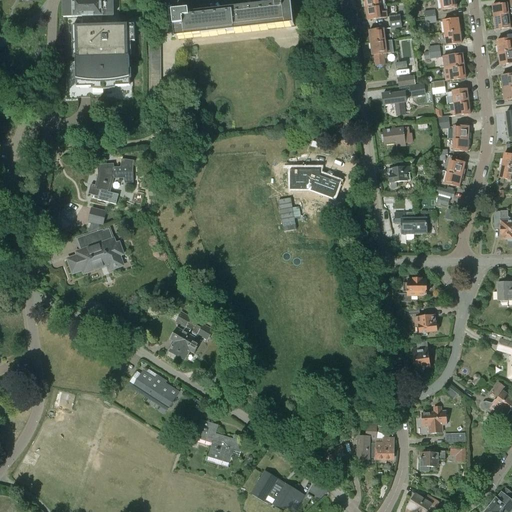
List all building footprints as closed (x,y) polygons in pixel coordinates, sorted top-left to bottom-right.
[(82,26),(72,27),(72,44),(78,44),(78,58),(76,58),(76,88),(84,88),(130,87),(129,57),(126,57),(126,42),(135,42),(134,25),(107,26),(107,28),(101,29),(101,17),(113,16),(112,0),(65,0),(63,0),(62,0),(63,18),(82,17),(82,26)] [(178,39),(287,27),(291,26),(291,27),(294,27),(291,4),(287,5),(282,5),(281,0),(275,0),(275,6),(190,15),(189,12),(188,12),(187,5),(189,5),(187,0),(168,0),(171,8),(172,14),(175,40),(178,39)] [(364,0),(365,8),(384,6),(383,0),(364,0)] [(455,0),(439,0),(441,11),(456,9),(455,0)] [(507,4),(492,6),(493,18),(509,17),(511,16),(511,0),(508,0),(509,4),(507,4)] [(384,6),(365,8),(367,21),(386,19),(384,6)] [(509,17),(493,18),(495,31),(510,29),(509,17)] [(443,22),(444,34),(459,32),(458,20),(443,22)] [(368,32),(370,44),(385,42),(384,30),(368,32)] [(459,32),(444,34),(446,46),(461,44),(459,32)] [(511,39),(496,41),(498,54),(511,51),(511,39)] [(385,42),(370,44),(372,57),(374,56),(375,67),(385,66),(383,55),(394,54),(392,41),(385,42)] [(148,42),(149,107),(161,107),(160,42),(148,42)] [(511,51),(498,54),(500,66),(511,64),(511,51)] [(444,70),(449,69),(464,67),(462,55),(442,58),(444,70)] [(406,63),(395,64),(397,76),(415,74),(414,67),(407,68),(406,63)] [(464,67),(449,69),(450,81),(465,80),(464,67)] [(511,75),(501,77),(503,89),(511,87),(511,75)] [(396,79),(397,88),(415,86),(414,77),(396,79)] [(434,104),(432,84),(412,86),(414,101),(419,106),(434,104)] [(511,87),(503,89),(504,101),(511,100),(511,87)] [(452,97),(446,98),(447,105),(453,104),(468,103),(467,90),(452,92),(452,97)] [(382,95),(383,105),(396,104),(397,116),(404,116),(402,103),(406,103),(405,94),(391,96),(391,94),(382,95)] [(468,103),(453,104),(455,117),(470,115),(468,103)] [(454,127),(453,140),(468,140),(469,128),(454,127)] [(383,136),(381,136),(382,143),(384,143),(385,145),(396,143),(396,148),(405,147),(405,144),(413,143),(412,135),(409,136),(408,129),(403,129),(383,131),(383,136)] [(468,140),(453,140),(453,152),(468,153),(468,140)] [(298,154),(285,154),(285,167),(298,167),(298,154)] [(511,156),(504,154),(501,166),(511,168),(511,156)] [(90,188),(88,194),(98,197),(97,200),(116,205),(119,195),(108,192),(112,179),(125,178),(125,180),(125,184),(133,184),(133,169),(134,161),(121,159),(120,160),(121,160),(120,168),(112,168),(112,166),(99,167),(99,176),(96,189),(90,188)] [(450,160),(447,172),(462,176),(465,164),(450,160)] [(511,168),(501,166),(499,178),(511,181),(511,168)] [(409,167),(388,170),(390,188),(391,189),(391,190),(393,190),(394,190),(395,190),(395,189),(396,188),(396,187),(395,183),(407,182),(406,174),(410,174),(409,167)] [(323,170),(297,170),(297,187),(323,187),(323,189),(339,195),(343,182),(323,175),(323,170)] [(462,176),(447,172),(444,184),(459,188),(462,176)] [(436,195),(452,199),(454,193),(438,188),(436,195)] [(436,203),(447,206),(449,200),(438,197),(436,203)] [(459,220),(461,210),(451,207),(450,210),(448,217),(459,220)] [(88,222),(87,229),(88,233),(100,228),(98,224),(100,225),(103,223),(106,212),(91,209),(88,222)] [(500,216),(494,216),(494,229),(500,228),(500,235),(501,235),(501,240),(506,240),(508,242),(511,241),(511,220),(507,218),(507,212),(500,212),(500,216)] [(414,213),(394,214),(394,224),(401,224),(401,235),(414,235),(414,219),(414,213)] [(421,219),(414,219),(414,235),(427,235),(427,224),(433,224),(433,213),(421,213),(421,219)] [(78,252),(79,256),(68,260),(73,274),(82,270),(84,274),(107,266),(109,270),(122,266),(119,256),(120,255),(122,252),(120,246),(116,244),(115,245),(110,228),(80,239),(84,250),(78,252)] [(410,302),(410,296),(419,296),(419,297),(423,297),(423,296),(427,296),(427,291),(429,291),(430,290),(430,287),(429,286),(427,286),(427,281),(421,281),(421,279),(413,279),(413,281),(407,281),(407,284),(404,284),(403,292),(406,292),(406,293),(407,293),(407,295),(399,295),(399,302),(410,302)] [(511,283),(510,284),(510,283),(497,284),(498,302),(511,301),(511,283)] [(174,343),(169,352),(177,356),(195,325),(187,320),(189,317),(181,313),(176,322),(180,324),(170,341),(174,343)] [(428,336),(427,333),(437,332),(437,330),(438,329),(438,326),(436,325),(436,323),(435,323),(434,316),(414,318),(415,324),(418,323),(420,337),(428,336)] [(205,323),(214,328),(217,322),(208,318),(205,323)] [(195,325),(177,356),(185,361),(190,352),(193,354),(203,337),(209,341),(215,331),(204,326),(203,329),(195,325)] [(511,339),(503,337),(502,341),(500,340),(497,350),(506,353),(506,352),(511,351),(511,364),(509,364),(508,378),(511,378),(511,339)] [(417,350),(412,350),(415,374),(423,373),(423,371),(424,371),(424,369),(430,368),(427,342),(416,343),(417,350)] [(473,380),(470,385),(474,387),(477,382),(479,379),(480,378),(479,376),(478,375),(475,374),(473,376),(472,378),(473,380)] [(148,395),(147,397),(160,406),(162,404),(168,408),(178,393),(171,388),(171,389),(165,385),(166,385),(165,384),(166,382),(157,376),(151,386),(139,378),(134,386),(148,395)] [(223,385),(225,394),(235,392),(233,383),(223,385)] [(498,383),(491,393),(497,397),(498,395),(499,396),(493,405),(486,403),(485,403),(484,403),(483,403),(482,404),(481,405),(481,406),(481,407),(482,408),(483,409),(484,409),(494,412),(493,414),(498,417),(499,416),(504,420),(510,412),(511,411),(511,400),(503,393),(506,389),(498,383)] [(452,386),(447,394),(455,399),(460,391),(452,386)] [(196,401),(191,409),(200,415),(205,407),(196,401)] [(434,413),(421,414),(422,427),(425,427),(426,435),(442,434),(442,426),(446,425),(445,412),(441,412),(440,408),(440,407),(433,408),(434,408),(434,413)] [(244,443),(215,435),(218,426),(201,421),(196,438),(212,443),(207,458),(223,463),(230,465),(235,450),(241,452),(244,443)] [(359,439),(358,459),(367,459),(376,459),(376,441),(376,430),(375,429),(375,425),(365,425),(364,439),(359,439)] [(382,440),(387,440),(387,437),(390,431),(377,425),(375,425),(375,429),(376,430),(376,441),(378,441),(378,443),(382,443),(382,440)] [(445,434),(446,443),(465,442),(465,433),(445,434)] [(376,459),(392,460),(393,440),(387,440),(382,440),(382,443),(378,443),(378,441),(376,441),(376,459)] [(342,446),(331,452),(337,461),(345,456),(343,453),(346,452),(342,446)] [(455,457),(454,462),(465,463),(466,447),(450,446),(450,456),(455,457)] [(420,459),(420,472),(429,472),(429,467),(437,468),(438,461),(445,461),(445,452),(440,452),(440,454),(420,453),(419,459),(420,459)] [(326,458),(330,466),(337,463),(332,455),(326,458)] [(294,511),(305,496),(304,495),(303,497),(285,486),(284,488),(276,483),(277,481),(264,473),(261,479),(259,478),(256,483),(257,484),(252,493),(265,501),(268,495),(276,500),(274,503),(287,510),(289,508),(294,511)] [(496,499),(491,504),(501,511),(510,511),(511,511),(511,497),(510,500),(508,498),(511,494),(506,489),(502,493),(501,492),(496,499)] [(405,511),(426,511),(430,505),(435,508),(439,503),(430,498),(430,499),(427,497),(424,501),(415,495),(407,508),(405,511)]
